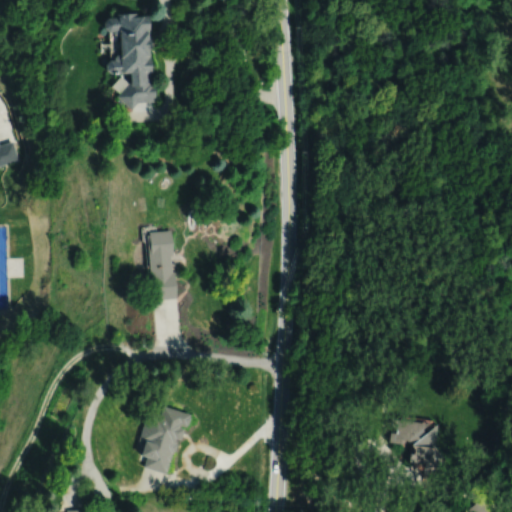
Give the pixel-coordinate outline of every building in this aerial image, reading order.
[(136,103),(152,102),(152,98),(154,97),(153,86),(149,86),(148,73),(149,73),(148,53),(146,53),(146,51),(148,51),(147,39),(145,39),(145,36),(146,36),(146,31),(147,31),(146,16),(134,17),(134,13),(114,14),(114,19),(105,19),(101,23),(101,29),(105,33),(110,32),(110,35),(113,38),(116,38),(117,56),(114,56),(111,59),(112,61),(107,62),(103,66),(103,71),(107,75),(127,74),(127,83),(115,97),(129,110),(136,103)] [(0,163),(17,159),(12,142),(0,145),(0,163)] [(147,230),(147,233),(145,233),(150,296),(153,296),(153,299),(175,297),(173,270),(170,271),(169,253),(171,253),(169,228),(147,230)] [(161,404),(158,415),(146,411),(137,440),(142,441),(138,454),(145,456),(142,466),(164,473),(165,470),(166,470),(168,463),(167,463),(168,461),(171,454),(170,454),(170,453),(171,453),(172,450),(173,450),(175,443),(176,440),(174,439),(174,437),(179,438),(182,428),(178,426),(178,424),(184,426),(185,423),(186,423),(189,416),(188,416),(189,413),(161,404)] [(388,417),(388,424),(390,427),(390,431),(386,431),(385,442),(402,443),(399,439),(404,439),(407,443),(406,444),(409,448),(409,453),(406,452),(405,460),(421,462),(421,476),(442,460),(431,447),(434,423),(422,431),(419,427),(426,422),(388,417)] [(466,509),(468,511),(488,511),(478,499),(466,509)]
